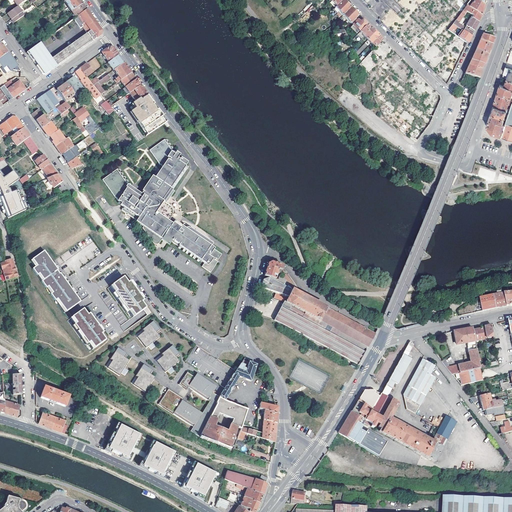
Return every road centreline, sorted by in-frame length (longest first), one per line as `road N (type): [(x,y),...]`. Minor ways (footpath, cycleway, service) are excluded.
road 1 (residential): [(244,339),(255,233),(113,35)]
road 2 (secondary): [(500,15),(501,35),(474,111),(382,334)]
road 3 (tertiary): [(26,426),(122,464),(208,511)]
road 4 (track): [(0,434),(104,468),(185,511)]
road 5 (residential): [(511,455),(413,333)]
road 6 (residential): [(352,0),(448,95)]
road 7 (secondary): [(382,334),(315,451)]
road 8 (residential): [(448,95),(424,149),(461,166),(473,150)]
